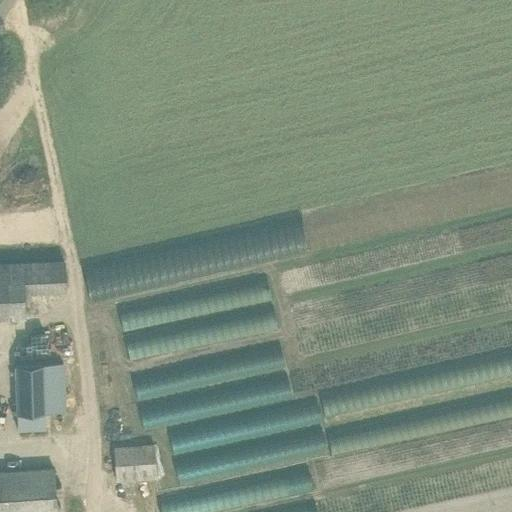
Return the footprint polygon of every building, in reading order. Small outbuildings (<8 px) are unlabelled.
[(59,258),(0,260),(0,315),(17,315),(16,291),(60,290),(59,258)] [(126,355),(275,333),(270,304),(268,305),(265,282),(209,290),(212,306),(190,309),(193,327),(123,337),(126,355)] [(66,412),(65,364),(15,365),(16,409),(11,410),(11,414),(43,413),(66,412)] [(258,466),(324,454),(319,427),(315,402),(221,419),(226,445),(253,440),(258,466)] [(112,447),(115,481),(155,477),(153,444),(112,447)] [(0,511),(54,511),(52,468),(0,471),(0,511)] [(259,498),(308,493),(306,473),(257,478),(259,498)]
